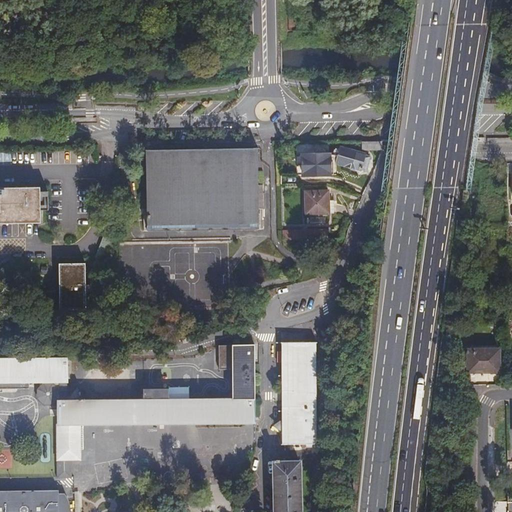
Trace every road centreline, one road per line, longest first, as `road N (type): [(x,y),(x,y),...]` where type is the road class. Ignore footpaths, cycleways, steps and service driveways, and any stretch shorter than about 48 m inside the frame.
road 1 (trunk): [(440,0),(374,511)]
road 2 (trunk): [(406,511),(468,25)]
road 3 (residential): [(511,149),(403,145),(391,153),(337,278)]
road 4 (unclassified): [(272,325),(268,449),(254,511)]
road 5 (secondary): [(511,88),(391,90),(340,112)]
road 6 (secondary): [(340,112),(511,110)]
road 7 (residential): [(511,394),(493,394),(479,410),(479,511)]
